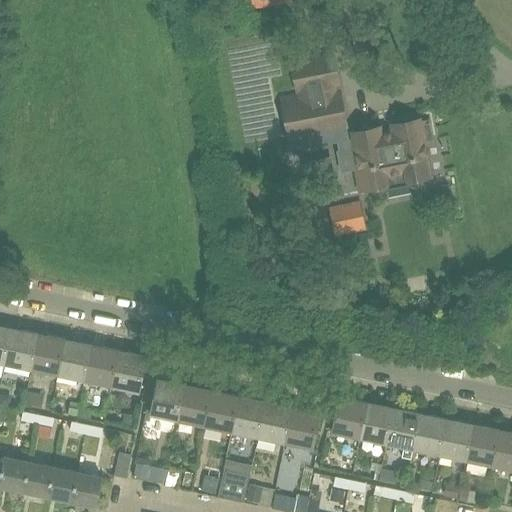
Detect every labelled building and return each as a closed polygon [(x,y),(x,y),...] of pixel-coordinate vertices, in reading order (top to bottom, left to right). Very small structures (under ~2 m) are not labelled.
[(408,179),(410,179),(431,175),(430,171),(432,167),(431,159),(427,157),(424,144),(432,142),(428,121),(420,123),(420,121),(413,123),(410,120),(402,122),(400,126),(393,127),(394,132),(381,134),(381,129),(373,131),(370,128),(362,130),(360,134),(353,135),(354,140),(349,141),(339,92),(335,93),(334,85),(337,84),(331,56),(293,64),(299,96),(283,99),(291,142),(338,133),(340,142),(336,143),(341,170),(359,167),(364,188),(384,184),(387,184),(385,176),(406,171),(408,179)] [(304,190),(287,193),(293,219),(310,215),(304,190)] [(335,235),(366,229),(360,202),(330,209),(335,235)] [(0,363),(4,364),(12,328),(0,325),(0,363)] [(31,370),(39,334),(12,328),(4,364),(31,370)] [(58,375),(65,339),(39,334),(31,370),(58,375)] [(84,381),(92,345),(65,339),(58,375),(84,381)] [(111,386),(118,350),(92,345),(84,381),(111,386)] [(118,350),(111,386),(138,392),(146,356),(118,350)] [(178,421),(186,385),(158,379),(151,415),(178,421)] [(205,426),(212,390),(186,385),(178,421),(205,426)] [(231,432),(239,396),(212,390),(205,426),(231,432)] [(0,393),(0,394),(0,405),(10,408),(13,396),(0,393)] [(258,438),(265,402),(239,396),(231,432),(258,438)] [(360,438),(367,402),(340,397),(332,433),(360,438)] [(285,443),(292,407),(265,402),(258,438),(285,443)] [(386,444),(394,408),(367,402),(360,438),(386,444)] [(16,410),(2,407),(0,417),(0,421),(13,424),(16,410)] [(292,407),(285,443),(312,449),(319,413),(292,407)] [(411,459),(413,449),(421,413),(394,408),(386,444),(405,448),(402,458),(411,459)] [(37,424),(39,415),(23,412),(21,420),(37,424)] [(440,455),(447,419),(421,413),(413,449),(440,455)] [(39,415),(37,424),(52,427),(54,418),(39,415)] [(466,460),(474,424),(447,419),(440,455),(466,460)] [(86,433),(87,425),(72,422),(70,430),(86,433)] [(493,466),(500,430),(474,424),(466,460),(493,466)] [(87,425),(86,433),(101,436),(102,429),(87,425)] [(511,469),(511,432),(500,430),(493,466),(511,469)] [(119,452),(114,475),(126,478),(131,455),(119,452)] [(0,487),(23,492),(29,462),(4,457),(0,474),(0,487)] [(168,467),(137,461),(134,476),(165,483),(168,467)] [(47,497),(53,467),(29,462),(23,492),(47,497)] [(377,462),(374,478),(379,479),(380,480),(382,469),(383,464),(377,462)] [(71,502),(78,472),(53,467),(47,497),(71,502)] [(380,480),(396,483),(398,473),(382,469),(380,480)] [(192,480),(193,472),(185,471),(182,485),(185,485),(190,486),(192,480)] [(78,472),(71,502),(96,507),(102,477),(78,472)] [(218,497),(244,503),(249,479),(223,474),(218,497)] [(349,489),(351,479),(336,476),(334,486),(349,489)] [(207,477),(204,492),(214,494),(218,479),(207,477)] [(351,479),(349,489),(365,492),(367,483),(351,479)] [(416,487),(432,491),(434,483),(417,479),(416,487)] [(252,501),(259,503),(263,487),(250,484),(247,500),(252,501)] [(399,489),(384,486),(375,484),(373,494),(397,499),(399,489)] [(460,487),(448,484),(446,496),(458,498),(460,487)] [(330,498),(330,500),(343,503),(345,491),(334,489),(332,488),(330,498)] [(399,489),(397,499),(413,502),(415,493),(399,489)] [(462,489),(459,503),(475,507),(478,493),(462,489)] [(288,511),(292,511),(295,498),(274,494),(271,508),(288,511)]
